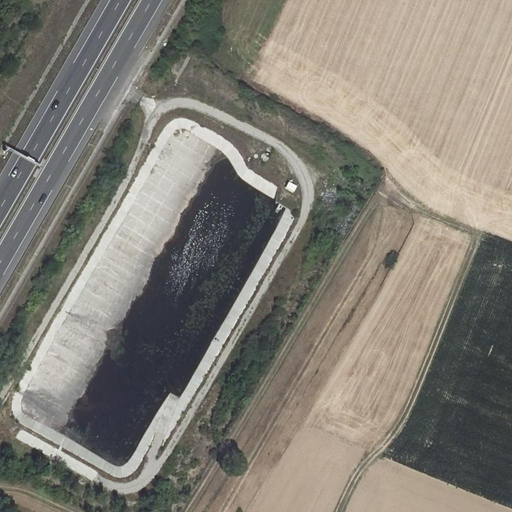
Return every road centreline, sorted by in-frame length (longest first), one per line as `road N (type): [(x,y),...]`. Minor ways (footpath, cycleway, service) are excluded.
road 1 (trunk): [(0,261),(150,0)]
road 2 (trunk): [(120,0),(0,209)]
